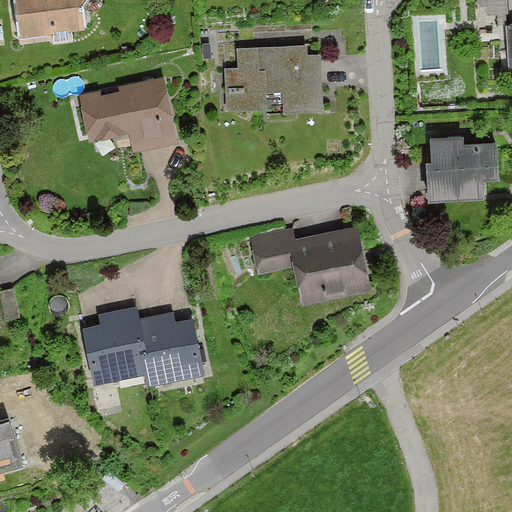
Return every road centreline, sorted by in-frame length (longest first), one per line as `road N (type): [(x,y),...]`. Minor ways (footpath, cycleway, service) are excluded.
road 1 (residential): [(382,190),(30,254),(0,227)]
road 2 (residential): [(149,511),(440,303)]
road 3 (residential): [(382,190),(374,0)]
road 4 (residential): [(440,303),(382,190)]
